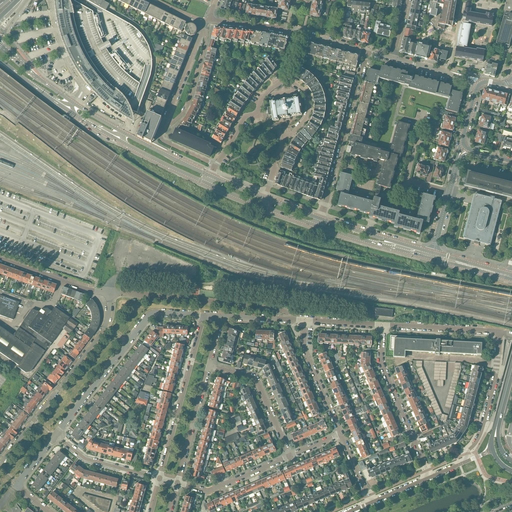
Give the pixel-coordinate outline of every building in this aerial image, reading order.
[(55,0),(56,3),(56,7),(56,12),(57,17),(58,21),(59,26),(60,31),(61,35),(63,40),(64,44),(66,49),(67,51),(69,55),(71,60),(73,64),(76,68),(78,72),(81,76),(84,80),(86,83),(89,86),(92,90),(95,94),(98,97),(102,100),(105,103),(109,107),(113,109),(117,112),(121,115),(125,118),(129,120),(133,122),(134,122),(134,123),(134,122),(134,120),(133,115),(132,111),(137,113),(138,112),(138,111),(142,101),(148,82),(150,75),(152,68),(152,66),(152,65),(152,58),(151,52),(149,48),(147,44),(143,37),(138,31),(135,28),(131,25),(127,23),(106,11),(103,9),(99,16),(93,12),(72,0),(55,0)] [(86,0),(103,9),(106,11),(109,4),(101,0),(86,0)] [(136,0),(133,8),(135,9),(137,10),(141,1),(140,0),(136,0)] [(223,0),(220,8),(220,9),(228,12),(232,1),(231,0),(223,0)] [(280,0),(278,9),(288,11),(289,0),(280,0)] [(313,0),(310,15),(319,17),(323,1),(322,1),(319,0),(313,0)] [(430,2),(429,9),(431,10),(430,16),(436,17),(437,10),(435,10),(436,4),(444,5),(444,6),(444,7),(443,14),(441,21),(439,21),(438,28),(441,28),(441,30),(444,31),(445,25),(452,27),(453,20),(453,19),(456,0),(430,0),(430,2)] [(454,57),(475,61),(483,62),(485,50),(477,49),(476,51),(464,48),(464,46),(467,46),(471,25),(468,25),(469,23),(492,27),(493,17),(492,17),(493,15),(486,14),(485,16),(470,13),(472,1),(466,0),(466,3),(464,12),(463,12),(462,22),(457,47),(456,47),(454,57)] [(511,0),(505,0),(506,1),(503,12),(505,13),(511,14),(511,0)] [(141,1),(137,10),(139,11),(141,12),(145,3),(144,2),(144,1),(143,1),(141,1)] [(145,3),(141,12),(143,13),(145,14),(149,5),(148,4),(148,3),(147,3),(145,3)] [(149,5),(145,14),(147,15),(149,16),(153,6),(152,6),(152,5),(151,5),(149,5)] [(252,16),(252,17),(253,15),(254,16),(254,17),(255,17),(255,16),(261,16),(262,7),(247,5),(247,6),(246,14),(252,15),(252,16)] [(153,6),(149,16),(151,17),(153,18),(158,8),(156,8),(156,7),(155,7),(153,6)] [(276,19),(277,9),(262,7),(261,16),(267,17),(266,19),(267,19),(267,18),(269,18),(269,19),(269,18),(276,19)] [(158,8),(153,18),(155,19),(157,20),(162,11),(160,10),(160,9),(159,9),(158,8)] [(162,11),(157,20),(159,21),(161,22),(166,13),(164,12),(164,11),(163,11),(162,11)] [(166,13),(161,22),(163,23),(165,24),(170,15),(168,14),(168,13),(167,13),(166,13)] [(511,14),(505,13),(496,44),(505,47),(507,48),(509,48),(511,35),(511,14)] [(170,15),(165,24),(167,25),(169,26),(174,17),(172,16),(172,15),(170,15)] [(174,17),(169,26),(171,27),(173,28),(178,19),(176,18),(176,17),(174,17)] [(364,25),(364,30),(363,33),(361,42),(368,44),(371,31),(366,30),(369,18),(366,17),(365,22),(364,25)] [(175,29),(177,30),(182,21),(180,20),(180,19),(178,19),(173,28),(175,29)] [(182,21),(177,30),(179,31),(181,32),(183,28),(186,22),(184,22),(184,21),(182,21)] [(376,21),(373,32),(377,33),(377,34),(389,37),(391,27),(381,25),(381,23),(376,21)] [(193,24),(192,24),(190,24),(189,24),(186,22),(183,28),(185,29),(185,30),(185,31),(185,32),(196,28),(196,27),(195,26),(194,25),(193,25),(193,24)] [(400,51),(400,52),(401,52),(401,53),(403,53),(404,53),(408,54),(410,46),(410,43),(411,41),(413,31),(417,32),(418,30),(415,29),(415,27),(407,25),(406,29),(405,31),(401,48),(401,49),(400,51)] [(192,39),(194,35),(195,34),(196,34),(196,33),(196,32),(197,31),(197,30),(197,29),(196,28),(185,32),(186,33),(186,34),(187,35),(186,37),(192,39)] [(218,41),(218,40),(221,28),(218,28),(216,28),(215,28),(214,29),(214,30),(213,32),(211,40),(215,41),(218,41)] [(218,40),(222,41),(224,41),(228,29),(221,28),(218,40)] [(227,42),(231,43),(231,41),(234,29),(228,29),(224,41),(227,42)] [(237,43),(238,42),(241,30),(234,29),(231,41),(237,43)] [(247,31),(241,30),(238,42),(244,43),(244,42),(247,31)] [(254,32),(247,31),(244,42),(251,44),(254,32)] [(251,44),(254,45),(259,46),(259,45),(262,33),(258,32),(254,32),(251,44)] [(259,45),(262,46),(267,48),(268,47),(271,34),(266,34),(266,33),(262,33),(259,45)] [(268,47),(271,48),(276,49),(279,36),(274,35),(271,34),(268,47)] [(181,40),(190,43),(191,42),(191,41),(192,39),(186,37),(183,35),(182,37),(181,38),(182,38),(181,40)] [(278,51),(284,53),(288,38),(287,38),(283,37),(279,36),(276,49),(279,50),(278,51)] [(190,43),(181,40),(180,42),(179,44),(189,48),(189,46),(190,46),(190,45),(190,43)] [(410,46),(408,54),(413,56),(417,43),(414,42),(411,41),(410,43),(410,46)] [(302,55),(306,56),(305,57),(308,58),(312,44),(310,43),(305,42),(302,55)] [(418,43),(414,56),(415,56),(417,57),(425,59),(427,60),(428,60),(430,50),(432,51),(432,47),(433,42),(432,42),(430,46),(418,43)] [(189,48),(179,44),(178,46),(177,48),(187,52),(188,50),(189,48)] [(311,58),(315,59),(316,57),(319,46),(314,44),(312,44),(308,58),(311,59),(311,58)] [(319,46),(316,57),(319,58),(319,61),(322,62),(325,47),(323,47),(319,46)] [(325,47),(322,62),(325,63),(326,59),(329,60),(332,49),(328,48),(325,47)] [(176,52),(185,56),(186,54),(187,52),(177,48),(177,50),(176,50),(176,52)] [(332,49),(329,60),(333,61),(332,65),(335,66),(339,51),(337,50),(332,49)] [(436,62),(437,58),(439,58),(439,59),(446,60),(448,52),(441,50),(441,52),(433,49),(431,55),(430,54),(429,60),(436,62)] [(339,51),(335,66),(338,66),(338,65),(342,66),(346,53),(341,51),(339,51)] [(185,56),(176,52),(175,54),(174,56),(184,60),(184,58),(185,58),(184,58),(185,56)] [(342,66),(346,67),(346,68),(349,69),(352,54),(350,54),(346,53),(342,66)] [(356,69),(356,68),(359,56),(355,55),(352,54),(349,69),(351,70),(352,68),(356,69)] [(483,72),(483,74),(484,75),(485,75),(489,76),(491,76),(495,77),(497,67),(499,68),(501,62),(498,61),(500,57),(493,55),(489,54),(488,54),(488,56),(487,59),(486,62),(483,72)] [(184,60),(174,56),(173,58),(172,60),(182,64),(183,62),(184,60)] [(267,60),(265,62),(266,63),(273,72),(277,67),(270,58),(267,60)] [(182,64),(172,60),(171,62),(171,63),(171,65),(180,68),(181,67),(181,66),(182,64)] [(264,64),(261,67),(269,76),(273,72),(266,63),(264,64)] [(180,68),(171,65),(170,67),(169,69),(178,73),(179,71),(180,71),(179,70),(180,68)] [(303,68),(299,65),(295,77),(295,78),(300,80),(305,71),(303,70),(303,68)] [(452,91),(451,91),(452,87),(451,87),(449,87),(450,86),(446,85),(446,86),(444,85),(444,84),(441,83),(440,84),(437,83),(437,82),(433,81),(433,82),(431,82),(431,81),(428,80),(428,81),(424,80),(424,79),(421,78),(420,79),(419,78),(415,77),(415,78),(413,77),(414,75),(413,75),(406,73),(406,72),(402,71),(402,72),(400,71),(400,70),(397,70),(393,69),(390,68),(389,69),(387,68),(388,67),(384,66),(384,67),(382,67),(382,66),(380,72),(379,72),(369,69),(368,70),(369,70),(368,72),(367,72),(366,75),(367,76),(366,78),(365,78),(364,82),(365,82),(374,85),(377,86),(377,85),(375,85),(378,77),(404,84),(404,87),(405,86),(407,86),(450,98),(447,110),(457,113),(458,113),(459,109),(458,109),(459,106),(460,107),(461,103),(460,103),(460,100),(461,100),(462,97),(461,97),(462,94),(454,91),(453,91),(452,91)] [(258,70),(257,71),(264,80),(269,76),(261,67),(258,70)] [(178,73),(169,69),(168,71),(167,73),(177,77),(178,75),(178,73)] [(255,73),(252,76),(260,84),(264,80),(257,71),(255,73)] [(305,71),(300,80),(305,83),(311,75),(307,73),(305,71)] [(177,77),(167,73),(166,75),(165,77),(175,81),(176,79),(177,77)] [(311,75),(305,83),(309,88),(317,81),(315,79),(311,75)] [(249,79),(248,80),(256,88),(260,84),(252,76),(249,79)] [(175,81),(165,77),(165,79),(164,81),(173,85),(174,83),(175,83),(174,83),(175,81)] [(247,82),(244,85),(253,93),(256,88),(248,80),(247,82)] [(351,88),(352,84),(338,80),(337,82),(340,83),(339,85),(351,88)] [(173,85),(164,81),(163,83),(162,85),(172,89),(172,87),(173,87),(173,85)] [(318,84),(317,81),(309,88),(312,93),(323,87),(320,82),(318,84)] [(365,82),(363,87),(376,91),(377,88),(374,87),(374,85),(365,82)] [(172,89),(162,85),(161,87),(161,88),(160,90),(170,93),(171,92),(171,91),(172,89)] [(241,88),(240,90),(249,97),(253,93),(244,85),(241,88)] [(323,87),(312,93),(314,98),(324,95),(326,95),(325,92),(323,87)] [(337,94),(339,94),(348,97),(350,93),(335,89),(335,91),(337,92),(337,94)] [(481,99),(487,101),(490,90),(485,89),(484,90),(483,90),(481,99)] [(170,93),(160,90),(160,92),(159,92),(160,92),(159,94),(168,98),(169,96),(169,95),(170,93)] [(239,92),(236,95),(246,102),(249,97),(240,90),(239,92)] [(487,101),(494,103),(497,92),(490,90),(487,101)] [(503,94),(497,92),(494,103),(494,105),(498,106),(498,104),(500,104),(503,94)] [(374,101),(377,102),(378,102),(379,101),(374,100),(374,98),(371,97),(371,95),(362,93),(361,98),(374,101)] [(157,98),(167,102),(167,100),(168,100),(167,100),(168,98),(159,94),(158,96),(157,98)] [(339,94),(337,100),(347,103),(348,97),(339,94)] [(509,95),(503,94),(500,104),(502,105),(502,107),(506,108),(509,95)] [(234,98),(233,100),(243,107),(246,102),(236,95),(234,98)] [(267,108),(268,110),(269,116),(272,115),(273,121),(279,120),(278,118),(285,117),(285,118),(290,118),(289,116),(296,115),(296,116),(302,115),(301,109),(300,104),(300,105),(299,98),(299,97),(297,95),(294,96),(293,98),(293,99),(293,100),(288,101),(287,99),(281,100),(281,102),(276,102),(275,100),(274,99),(271,99),(270,101),(271,108),(267,108)] [(324,95),(314,98),(315,104),(325,103),(324,98),(324,95)] [(167,102),(157,98),(156,100),(155,102),(165,106),(166,104),(167,102)] [(233,100),(232,102),(230,101),(228,105),(229,106),(239,112),(243,107),(233,100)] [(336,106),(339,107),(345,109),(347,103),(337,100),(336,106)] [(154,104),(154,106),(163,110),(164,108),(165,106),(155,102),(155,104),(154,104)] [(359,103),(358,109),(371,112),(372,109),(368,108),(369,105),(359,103)] [(152,111),(161,115),(162,112),(163,112),(162,112),(163,110),(154,106),(153,108),(152,111)] [(236,117),(239,112),(229,106),(227,109),(229,110),(227,112),(236,117)] [(315,109),(313,115),(323,118),(324,113),(325,111),(315,109)] [(457,115),(439,110),(438,114),(443,115),(443,114),(448,115),(447,117),(444,116),(443,120),(444,120),(443,122),(454,125),(454,122),(455,122),(456,120),(455,119),(456,117),(457,118),(457,115)] [(148,112),(140,132),(137,138),(143,140),(144,139),(152,143),(153,139),(162,118),(160,118),(148,112)] [(233,122),(236,117),(227,112),(226,114),(225,113),(223,116),(233,122)] [(366,117),(356,114),(355,120),(368,123),(369,120),(365,119),(366,117)] [(313,115),(311,120),(320,125),(321,123),(323,118),(313,115)] [(480,121),(489,123),(490,117),(482,115),(481,117),(480,121)] [(230,128),(233,122),(223,116),(221,120),(222,121),(221,122),(230,128)] [(335,122),(333,127),(340,129),(343,119),(338,118),(337,123),(335,122)] [(316,132),(320,125),(311,120),(308,125),(316,132)] [(480,121),(479,124),(480,124),(479,127),(487,129),(490,130),(492,124),(489,123),(480,121)] [(227,133),(230,128),(221,122),(220,124),(219,123),(217,127),(227,133)] [(351,135),(350,138),(349,138),(348,142),(354,143),(351,156),(355,157),(355,156),(361,157),(360,158),(368,160),(368,159),(373,161),(373,162),(376,162),(376,164),(384,166),(379,186),(389,188),(392,179),(393,179),(394,172),(395,166),(396,167),(398,159),(397,159),(398,157),(401,157),(401,154),(402,155),(404,147),(403,147),(405,142),(406,142),(408,135),(407,134),(408,129),(409,129),(410,125),(397,122),(397,125),(398,126),(390,154),(387,153),(361,146),(363,139),(363,138),(360,138),(351,135)] [(454,125),(443,122),(443,124),(442,124),(441,128),(452,131),(452,130),(453,130),(454,128),(453,127),(454,125)] [(305,128),(304,129),(312,138),(316,133),(316,132),(308,125),(305,128)] [(362,130),(363,127),(354,125),(353,128),(352,130),(365,133),(366,131),(362,130)] [(333,127),(330,126),(329,132),(339,135),(340,129),(333,127)] [(224,138),(227,133),(217,127),(216,128),(215,130),(216,131),(215,133),(224,138)] [(304,129),(300,133),(308,141),(312,138),(304,129)] [(176,130),(173,136),(173,135),(172,135),(171,135),(171,136),(170,136),(170,137),(170,138),(170,139),(171,140),(187,147),(209,157),(213,148),(210,147),(211,145),(176,130)] [(438,137),(449,141),(450,138),(451,138),(452,136),(451,135),(451,134),(440,131),(438,137)] [(476,136),(485,139),(487,133),(478,131),(478,133),(476,133),(476,136)] [(220,144),(224,138),(215,133),(213,132),(211,136),(213,137),(212,139),(220,144)] [(337,141),(339,135),(329,132),(327,138),(331,139),(337,141)] [(296,137),(296,138),(305,145),(308,141),(300,133),(298,136),(296,137)] [(488,139),(485,139),(476,136),(475,139),(476,140),(475,142),(480,144),(483,145),(486,145),(488,139)] [(449,141),(438,137),(437,144),(448,147),(448,146),(449,146),(449,144),(449,143),(449,141)] [(293,142),(301,149),(305,145),(296,138),(295,139),(293,142)] [(511,148),(511,142),(511,138),(510,138),(510,140),(504,138),(504,139),(504,140),(504,141),(503,146),(503,147),(506,148),(506,147),(510,148),(511,148)] [(291,145),(289,147),(299,153),(301,149),(293,142),(291,145)] [(289,147),(287,152),(296,158),(299,153),(289,147)] [(435,153),(446,156),(446,154),(447,153),(448,152),(447,151),(447,150),(437,147),(435,153)] [(332,158),(333,154),(319,150),(319,152),(321,153),(321,155),(332,158)] [(287,152),(284,157),(295,162),(296,158),(287,152)] [(446,156),(435,153),(434,159),(436,160),(436,162),(441,163),(441,161),(444,162),(444,161),(445,161),(446,160),(445,159),(446,156)] [(284,157),(282,163),(293,167),(295,162),(284,157)] [(330,167),(331,163),(324,161),(317,159),(316,161),(319,162),(318,164),(330,167)] [(281,168),(280,168),(284,169),(286,170),(291,172),(293,167),(282,163),(281,168)] [(418,163),(418,164),(417,164),(416,169),(417,169),(416,172),(427,175),(428,171),(429,169),(428,168),(429,167),(421,165),(422,164),(418,163)] [(436,167),(433,177),(440,179),(441,173),(442,173),(443,171),(442,171),(442,169),(438,168),(438,167),(436,167)] [(328,176),(329,171),(322,169),(315,168),(314,170),(317,171),(316,173),(328,176)] [(279,171),(275,183),(276,185),(280,187),(285,174),(286,170),(284,169),(283,173),(279,171)] [(465,180),(464,186),(511,198),(511,182),(467,171),(466,177),(465,177),(464,180),(465,180)] [(280,187),(284,188),(289,174),(287,173),(287,175),(285,174),(280,187)] [(394,224),(394,227),(420,234),(423,222),(429,223),(430,219),(429,219),(430,214),(431,214),(433,206),(432,206),(434,201),(435,201),(436,197),(423,194),(422,197),(424,197),(417,222),(397,216),(398,213),(379,208),(381,200),(379,199),(375,198),(374,198),(373,204),(346,197),(351,179),(352,179),(353,176),(340,173),(339,176),(340,177),(339,182),(338,182),(336,189),(337,189),(336,192),(341,194),(337,206),(361,212),(367,214),(367,213),(370,214),(369,216),(378,219),(378,220),(391,223),(394,224)] [(284,188),(289,190),(293,177),(291,176),(292,175),(289,174),(284,188)] [(289,190),(293,191),(298,177),(296,177),(295,178),(293,177),(289,190)] [(293,191),(297,193),(302,180),(300,179),(300,178),(298,177),(293,191)] [(297,193),(301,194),(306,181),(304,180),(304,181),(302,180),(297,193)] [(301,194),(305,196),(310,183),(308,182),(308,181),(306,181),(301,194)] [(305,196),(310,197),(315,184),(313,183),(312,184),(310,183),(305,196)] [(310,197),(314,199),(318,188),(316,187),(317,184),(315,184),(310,197)] [(318,188),(314,199),(319,201),(320,201),(321,200),(324,190),(319,188),(319,186),(318,188)] [(490,245),(501,201),(475,194),(463,238),(477,242),(490,245)] [(13,269),(9,268),(4,282),(6,282),(8,277),(10,278),(13,269)] [(22,272),(18,271),(13,285),(15,285),(16,280),(19,281),(22,272)] [(22,272),(19,281),(18,284),(20,285),(18,289),(20,290),(26,274),(22,272)] [(30,275),(26,274),(20,290),(22,290),(25,283),(27,284),(30,275)] [(39,278),(34,277),(29,291),(30,291),(29,293),(31,293),(32,289),(35,290),(39,278)] [(43,280),(39,278),(35,290),(39,292),(43,280)] [(47,281),(43,280),(39,292),(37,297),(39,298),(40,295),(42,289),(44,290),(47,281)] [(56,285),(51,283),(46,297),(47,297),(46,300),(48,300),(51,292),(53,293),(56,285)] [(84,295),(80,293),(77,303),(76,304),(79,306),(80,306),(82,303),(82,302),(84,295)] [(0,295),(0,314),(13,320),(19,302),(0,295)] [(91,299),(85,305),(87,307),(85,308),(85,309),(94,303),(91,299)] [(62,328),(64,329),(69,333),(68,336),(70,337),(71,335),(70,334),(77,324),(54,308),(51,312),(50,312),(19,355),(8,347),(15,338),(13,336),(0,326),(0,352),(18,365),(33,344),(32,343),(33,341),(35,338),(48,347),(52,342),(62,328)] [(75,317),(77,313),(80,310),(77,308),(76,310),(74,309),(73,313),(72,315),(75,317)] [(373,308),(373,315),(392,318),(393,310),(373,308)] [(32,309),(17,330),(13,336),(15,338),(8,347),(19,355),(50,312),(46,309),(41,309),(39,312),(32,309)] [(88,328),(89,328),(95,332),(97,328),(87,324),(87,325),(89,326),(88,328)] [(169,334),(170,326),(167,326),(165,326),(164,326),(164,328),(158,328),(162,337),(163,337),(163,334),(169,334)] [(181,336),(181,338),(181,340),(180,343),(184,345),(186,339),(184,339),(184,335),(187,335),(187,331),(188,331),(188,328),(188,327),(187,327),(184,327),(182,327),(181,336)] [(228,335),(236,337),(239,338),(241,332),(239,331),(239,329),(235,328),(233,327),(232,328),(231,330),(230,329),(229,330),(230,330),(229,333),(228,335)] [(89,328),(84,335),(90,339),(95,332),(89,328)] [(149,337),(155,341),(158,337),(161,339),(162,337),(158,328),(154,333),(152,332),(150,334),(149,337)] [(280,343),(288,339),(288,338),(288,336),(287,336),(285,332),(283,333),(282,332),(279,332),(279,335),(282,342),(280,342),(280,343)] [(227,341),(235,343),(238,344),(239,338),(236,337),(228,335),(229,336),(228,339),(227,339),(227,341)] [(440,341),(440,340),(436,340),(436,341),(421,340),(421,338),(390,336),(390,350),(393,350),(393,357),(405,358),(405,351),(435,352),(435,355),(439,355),(439,353),(481,355),(482,343),(440,341)] [(85,345),(87,342),(80,337),(79,338),(81,339),(79,341),(85,345)] [(156,342),(155,341),(149,337),(147,339),(145,341),(150,345),(148,348),(151,350),(158,355),(160,352),(162,350),(158,347),(155,349),(151,346),(153,343),(155,344),(156,342)] [(63,346),(66,343),(67,342),(62,339),(58,345),(60,346),(59,347),(61,349),(63,346)] [(289,342),(288,339),(280,343),(283,348),(291,345),(290,344),(291,344),(290,342),(289,342)] [(76,345),(75,344),(74,345),(75,346),(74,349),(79,353),(85,345),(79,341),(78,343),(76,342),(75,341),(74,342),(75,343),(77,344),(76,345)] [(225,347),(233,349),(236,350),(237,344),(238,344),(235,343),(227,341),(226,341),(227,341),(226,345),(226,344),(225,347)] [(29,372),(37,361),(44,351),(34,344),(33,345),(33,344),(18,365),(17,367),(25,373),(29,372)] [(176,344),(175,350),(183,352),(183,349),(184,346),(176,344)] [(139,349),(146,354),(148,350),(142,345),(139,349)] [(283,348),(285,353),(293,350),(293,349),(292,347),(291,345),(283,348)] [(232,355),(233,349),(225,347),(226,347),(225,350),(224,350),(223,353),(232,355)] [(74,359),(77,356),(70,351),(68,349),(67,350),(69,352),(67,354),(69,355),(74,359)] [(143,358),(146,354),(139,349),(136,352),(143,358)] [(58,359),(59,357),(60,356),(57,354),(57,355),(55,353),(56,353),(57,353),(58,352),(57,351),(54,350),(51,353),(55,356),(58,359)] [(285,353),(287,359),(295,355),(295,354),(294,352),(293,350),(285,353)] [(140,361),(143,358),(136,352),(133,356),(140,361)] [(232,355),(223,353),(224,353),(223,356),(222,359),(224,359),(223,362),(231,364),(232,361),(230,360),(232,355)] [(320,361),(321,362),(329,358),(326,353),(318,356),(319,359),(320,361)] [(173,355),(172,361),(180,363),(180,361),(181,357),(173,355)] [(296,358),(295,355),(287,359),(290,364),(298,361),(297,360),(298,360),(297,358),(296,358)] [(65,356),(61,361),(68,366),(70,364),(70,365),(72,362),(65,356)] [(137,365),(140,361),(133,356),(130,360),(137,365)] [(331,364),(329,358),(321,362),(322,364),(321,364),(322,366),(323,366),(323,367),(331,364)] [(259,359),(257,368),(260,369),(261,368),(263,369),(266,365),(265,365),(266,361),(259,359)] [(134,369),(137,365),(130,360),(127,364),(134,369)] [(65,371),(67,369),(68,366),(61,361),(57,365),(65,371)] [(290,364),(292,369),(300,366),(300,365),(299,363),(298,361),(290,364)] [(131,373),(134,369),(127,364),(124,367),(131,373)] [(266,365),(263,369),(263,370),(263,371),(264,373),(273,370),(275,369),(273,365),(271,366),(270,364),(266,365)] [(325,372),(333,369),(331,364),(323,367),(324,369),(324,370),(325,372)] [(62,376),(65,371),(57,365),(54,370),(62,376)] [(405,371),(402,365),(395,369),(394,370),(395,372),(396,372),(396,373),(396,374),(397,374),(405,371)] [(292,369),(294,375),(302,371),(302,370),(301,368),(300,366),(292,369)] [(482,368),(480,367),(474,366),(473,369),(472,369),(472,371),(481,374),(481,373),(481,371),(482,371),(482,369),(482,368)] [(128,376),(131,373),(124,367),(121,371),(128,376)] [(58,380),(62,376),(54,370),(50,374),(58,380)] [(327,377),(328,379),(336,375),(334,370),(326,374),(326,375),(327,377)] [(367,379),(375,376),(375,375),(374,373),(373,373),(372,370),(365,374),(367,379)] [(121,371),(118,375),(125,380),(128,376),(121,371)] [(294,375),(297,380),(304,377),(304,376),(304,375),(304,374),(303,374),(302,371),(294,375)] [(407,376),(405,371),(397,374),(397,375),(398,377),(399,378),(398,378),(399,380),(399,379),(399,380),(407,376)] [(472,371),(471,377),(480,380),(480,377),(481,377),(482,375),(481,374),(472,371)] [(56,383),(58,380),(50,374),(47,379),(52,383),(54,385),(56,382),(56,383)] [(276,379),(274,374),(267,378),(267,379),(268,383),(276,379)] [(118,375),(115,379),(122,384),(125,380),(118,375)] [(328,379),(328,380),(329,382),(330,382),(330,384),(338,381),(336,375),(328,379)] [(367,379),(369,384),(377,381),(377,380),(377,378),(376,378),(375,376),(367,379)] [(409,382),(407,376),(399,380),(400,380),(399,381),(400,383),(401,383),(402,385),(409,382)] [(297,380),(299,385),(307,382),(307,381),(306,379),(305,379),(304,377),(297,380)] [(471,377),(469,383),(478,385),(479,383),(480,380),(471,377)] [(216,384),(216,385),(224,387),(226,383),(230,384),(230,382),(225,380),(217,378),(217,381),(216,380),(215,383),(216,384)] [(115,379),(112,382),(119,388),(122,384),(115,379)] [(278,384),(276,379),(268,383),(270,386),(271,387),(278,384)] [(50,391),(53,387),(52,385),(46,381),(44,384),(42,382),(40,384),(48,390),(50,391)] [(341,386),(338,381),(330,384),(331,385),(330,385),(331,387),(332,387),(333,389),(341,386)] [(369,384),(372,390),(379,386),(380,386),(379,384),(378,384),(377,381),(369,384)] [(112,382),(109,386),(116,392),(119,388),(112,382)] [(299,385),(301,391),(309,387),(309,386),(308,385),(308,384),(307,382),(299,385)] [(412,387),(409,382),(402,385),(401,386),(402,388),(403,388),(404,390),(412,387)] [(469,383),(468,389),(477,391),(477,389),(478,388),(478,386),(478,385),(469,383)] [(39,385),(38,387),(46,394),(48,390),(40,384),(39,385)] [(280,388),(278,384),(271,387),(271,388),(271,389),(272,392),(280,388)] [(223,393),(224,387),(216,385),(215,386),(214,389),(214,391),(223,393)] [(109,386),(107,390),(113,395),(116,392),(109,386)] [(343,391),(341,386),(333,389),(333,390),(333,391),(334,393),(335,395),(343,391)] [(372,390),(374,395),(382,392),(381,391),(382,391),(381,389),(380,389),(379,386),(372,390)] [(39,391),(37,393),(43,397),(46,394),(38,387),(36,389),(39,391)] [(241,396),(242,396),(250,393),(249,390),(250,390),(249,387),(248,388),(248,387),(241,390),(242,393),(241,394),(241,396)] [(310,390),(309,387),(301,391),(303,396),(311,392),(311,390),(310,390)] [(414,392),(412,387),(404,390),(404,391),(405,393),(406,395),(414,392)] [(283,393),(280,388),(272,392),(274,395),(275,396),(283,393)] [(468,389),(466,395),(475,397),(476,395),(476,394),(477,392),(476,392),(477,391),(468,389)] [(107,390),(104,394),(110,399),(113,395),(107,390)] [(29,392),(32,394),(40,401),(43,397),(37,393),(35,391),(33,393),(30,391),(29,392)] [(221,399),(223,393),(214,391),(214,392),(213,392),(212,395),(213,395),(213,396),(221,399)] [(335,395),(335,396),(336,398),(337,400),(345,397),(343,391),(335,395)] [(163,392),(162,398),(170,400),(170,398),(170,397),(171,394),(163,392)] [(303,396),(306,401),(314,398),(313,397),(314,397),(313,395),(312,395),(311,392),(303,396)] [(374,395),(376,400),(384,397),(384,396),(383,394),(382,392),(374,395)] [(416,397),(414,392),(406,395),(406,396),(407,399),(408,399),(409,401),(416,397)] [(246,401),(252,398),(252,397),(253,397),(252,395),(251,395),(250,393),(242,396),(243,398),(244,398),(246,401)] [(285,398),(283,393),(275,396),(275,397),(275,398),(276,401),(285,398)] [(31,396),(30,398),(37,404),(40,401),(32,394),(31,396)] [(104,394),(101,398),(107,403),(110,399),(104,394)] [(466,395),(465,401),(473,403),(474,400),(475,400),(475,398),(475,397),(466,395)] [(220,405),(221,399),(213,396),(212,398),(211,401),(211,402),(220,405)] [(347,402),(345,397),(337,400),(337,401),(338,403),(339,403),(340,405),(347,402)] [(376,400),(379,406),(386,402),(387,402),(386,400),(385,400),(384,397),(376,400)] [(419,403),(416,397),(409,401),(408,402),(409,404),(410,404),(411,406),(419,403)] [(28,401),(27,400),(24,398),(23,399),(26,401),(35,408),(37,404),(30,398),(28,401)] [(101,398),(98,401),(104,407),(107,403),(101,398)] [(252,398),(246,401),(247,404),(246,404),(247,406),(255,403),(254,401),(254,400),(253,398),(252,398)] [(306,401),(308,406),(316,403),(316,402),(315,401),(315,400),(314,398),(306,401)] [(26,401),(23,404),(24,405),(26,407),(32,412),(35,408),(26,401)] [(98,401),(95,405),(101,410),(104,407),(98,401)] [(473,403),(465,401),(463,407),(472,409),(473,406),(474,404),(473,403)] [(289,407),(287,402),(279,405),(279,407),(280,410),(289,407)] [(342,411),(350,407),(353,406),(352,404),(349,405),(347,402),(340,405),(340,406),(340,408),(341,409),(342,411)] [(379,406),(381,411),(388,408),(388,407),(389,407),(388,405),(387,405),(386,402),(379,406)] [(249,408),(250,411),(257,408),(258,408),(257,405),(256,406),(255,403),(247,406),(248,409),(249,408)] [(308,406),(310,412),(318,408),(318,406),(317,406),(316,403),(308,406)] [(421,408),(419,403),(411,406),(411,407),(412,409),(413,411),(421,408)] [(29,415),(32,412),(26,407),(24,405),(23,407),(19,404),(17,406),(29,415)] [(99,414),(101,410),(95,405),(92,409),(99,414)] [(352,413),(350,407),(342,411),(342,412),(343,414),(344,416),(352,413)] [(25,420),(28,416),(17,408),(16,409),(19,412),(17,414),(25,420)] [(105,410),(118,420),(120,419),(114,415),(114,414),(107,408),(105,410)] [(250,411),(251,412),(252,414),(251,415),(252,417),(259,414),(258,411),(259,411),(258,408),(257,409),(257,408),(250,411)] [(313,417),(321,414),(320,413),(321,413),(320,411),(319,411),(318,408),(310,412),(313,417)] [(381,411),(383,416),(391,413),(391,412),(390,410),(389,410),(388,408),(381,411)] [(423,413),(421,408),(413,411),(413,412),(414,415),(415,415),(416,417),(423,413)] [(463,408),(461,414),(470,416),(471,415),(471,413),(472,410),(463,408)] [(96,418),(99,414),(92,409),(89,412),(96,418)] [(216,419),(218,413),(209,410),(208,413),(207,413),(207,416),(216,419)] [(93,422),(96,418),(89,412),(86,416),(93,422)] [(354,418),(352,413),(344,416),(345,417),(344,417),(345,419),(346,419),(347,421),(354,418)] [(383,416),(385,422),(393,418),(392,415),(391,413),(383,416)] [(425,419),(423,413),(416,417),(415,418),(416,420),(417,420),(418,422),(425,419)] [(22,424),(25,420),(17,414),(15,417),(13,416),(11,415),(22,424)] [(255,422),(262,419),(261,418),(262,418),(261,416),(260,416),(259,414),(252,417),(252,419),(254,419),(255,422)] [(461,414),(460,420),(469,422),(469,421),(470,419),(469,418),(470,416),(461,414)] [(20,427),(22,424),(11,415),(10,416),(13,419),(15,421),(14,422),(12,421),(20,427)] [(90,425),(93,422),(86,416),(83,420),(90,425)] [(215,425),(216,419),(207,416),(207,419),(206,418),(205,421),(206,422),(215,425)] [(295,421),(292,416),(284,419),(286,423),(287,424),(295,421)] [(357,423),(354,418),(347,421),(347,422),(347,423),(347,425),(348,425),(349,427),(357,423)] [(385,422),(388,427),(395,423),(396,423),(395,421),(394,421),(393,418),(385,422)] [(262,419),(255,422),(256,425),(255,425),(256,427),(264,424),(263,422),(264,422),(263,419),(262,419)] [(428,424),(425,419),(418,422),(418,423),(418,425),(419,425),(420,427),(428,424)] [(87,429),(88,428),(90,425),(83,420),(80,424),(87,429)] [(460,420),(458,425),(467,428),(467,427),(468,427),(468,425),(468,424),(469,422),(460,420)] [(17,430),(19,428),(20,427),(12,421),(10,423),(7,421),(6,422),(9,424),(17,430)] [(321,431),(324,430),(326,430),(326,429),(327,429),(323,421),(318,423),(320,428),(321,431)] [(213,430),(214,428),(215,425),(206,422),(205,424),(204,424),(204,427),(204,428),(213,430)] [(316,433),(318,432),(319,433),(321,432),(321,431),(320,428),(318,423),(313,426),(314,428),(316,433)] [(351,432),(359,428),(361,427),(359,423),(357,424),(357,423),(349,427),(349,428),(350,430),(351,432)] [(388,427),(390,432),(398,429),(398,428),(397,425),(396,425),(395,423),(388,427)] [(15,436),(15,435),(18,431),(17,430),(9,424),(9,425),(11,426),(8,430),(15,436)] [(84,433),(87,429),(80,424),(77,428),(84,433)] [(264,424),(256,427),(257,430),(258,429),(260,434),(261,436),(266,434),(264,431),(266,430),(266,429),(267,429),(266,426),(265,427),(264,424)] [(430,430),(430,428),(428,424),(420,427),(420,428),(421,431),(422,431),(422,433),(430,430)] [(458,425),(455,429),(462,435),(464,432),(465,432),(466,431),(466,430),(467,428),(458,425)] [(311,436),(313,435),(315,434),(316,433),(314,428),(313,426),(307,428),(311,436)] [(81,437),(84,433),(77,428),(74,431),(81,437)] [(212,436),(213,430),(204,428),(203,430),(202,433),(203,433),(202,434),(212,436)] [(307,428),(302,430),(305,438),(308,437),(310,436),(311,436),(307,428)] [(361,434),(359,428),(351,432),(351,433),(352,435),(353,435),(353,437),(361,434)] [(398,429),(390,432),(392,438),(400,434),(400,433),(399,431),(398,429)] [(452,432),(453,434),(457,442),(459,439),(460,439),(461,437),(462,435),(455,429),(454,430),(453,430),(452,432)] [(11,440),(15,436),(8,430),(4,434),(2,433),(11,440)] [(302,430),(297,432),(300,440),(302,439),(303,440),(305,439),(305,438),(302,430)] [(81,437),(74,431),(71,435),(78,441),(81,437)] [(291,434),(287,436),(289,441),(293,439),(294,443),(295,442),(295,443),(297,442),(297,441),(300,440),(297,432),(291,435),(291,434)] [(11,440),(2,433),(0,435),(0,436),(2,438),(8,443),(9,442),(9,441),(10,439),(11,440)] [(267,445),(270,453),(274,451),(274,452),(276,451),(273,443),(271,440),(270,437),(269,433),(263,435),(265,439),(267,438),(270,444),(267,445)] [(212,436),(202,434),(202,436),(201,436),(200,439),(201,439),(201,440),(210,442),(212,436)] [(364,439),(361,434),(353,437),(354,438),(353,438),(354,440),(355,440),(356,443),(364,439)] [(453,434),(448,436),(452,445),(454,444),(456,443),(456,442),(457,442),(453,434)] [(448,436),(443,438),(446,447),(448,446),(449,446),(451,446),(451,445),(452,445),(448,436)] [(443,438),(437,440),(441,449),(443,448),(444,449),(446,448),(446,447),(443,438)] [(149,439),(147,447),(156,450),(158,441),(149,439)] [(366,445),(364,439),(356,443),(355,444),(356,445),(357,446),(358,448),(366,445)] [(432,442),(432,441),(431,439),(429,440),(425,441),(431,454),(432,453),(432,454),(435,452),(436,451),(432,442)] [(92,451),(94,442),(91,440),(86,447),(90,450),(92,451)] [(437,440),(432,442),(436,451),(438,450),(439,451),(441,450),(441,449),(437,440)] [(80,443),(77,446),(82,450),(88,443),(85,441),(82,444),(80,443)] [(199,446),(208,449),(210,443),(201,441),(200,441),(199,444),(200,444),(199,446)] [(358,448),(358,449),(359,451),(360,452),(359,452),(360,453),(368,450),(371,448),(369,443),(366,445),(358,448)] [(267,445),(262,448),(265,455),(267,454),(270,453),(267,445)] [(207,455),(208,449),(199,446),(199,447),(198,447),(197,450),(198,450),(197,452),(207,455)] [(121,458),(126,460),(129,449),(129,448),(124,447),(123,450),(121,458)] [(154,458),(156,450),(147,447),(145,455),(154,458)] [(262,448),(256,450),(259,457),(263,456),(265,455),(262,448)] [(330,450),(334,459),(339,456),(336,448),(335,448),(333,449),(330,450)] [(403,455),(406,463),(407,463),(408,464),(412,462),(407,448),(404,449),(406,454),(403,455)] [(256,450),(251,452),(254,460),(256,459),(259,457),(256,450)] [(329,461),(334,459),(330,450),(330,451),(330,450),(328,451),(327,452),(325,453),(329,461)] [(368,450),(360,453),(360,454),(361,456),(362,456),(362,457),(361,457),(362,458),(363,458),(363,459),(371,455),(368,450)] [(56,455),(62,460),(65,457),(59,451),(56,455)] [(205,461),(207,455),(197,452),(197,453),(196,456),(196,458),(205,461)] [(251,452),(245,455),(249,462),(252,461),(254,460),(251,452)] [(323,463),(329,461),(325,453),(324,453),(322,453),(322,454),(320,455),(323,463)] [(59,464),(62,460),(56,455),(53,459),(59,464)] [(154,458),(145,455),(142,464),(152,466),(154,458)] [(243,465),(245,464),(249,462),(245,455),(240,457),(243,465)] [(318,466),(323,463),(320,455),(319,455),(317,456),(315,457),(318,466)] [(403,455),(398,457),(401,465),(402,465),(402,466),(404,465),(404,464),(406,463),(403,455)] [(240,457),(234,459),(238,467),(241,465),(241,466),(243,465),(240,457)] [(313,468),(318,466),(315,457),(314,457),(312,458),(309,459),(313,468)] [(398,457),(393,460),(396,468),(396,467),(397,468),(399,467),(399,466),(401,465),(398,457)] [(195,459),(194,461),(195,462),(194,464),(203,467),(206,467),(208,461),(205,461),(196,458),(196,459),(195,459)] [(56,468),(59,464),(53,459),(50,463),(52,464),(56,468)] [(234,459),(229,462),(232,470),(235,469),(234,468),(238,467),(234,459)] [(308,470),(313,468),(309,459),(309,460),(308,459),(306,460),(306,461),(304,462),(308,470)] [(393,460),(388,462),(391,470),(392,470),(394,469),(394,468),(396,468),(393,460)] [(232,470),(229,462),(223,464),(227,472),(230,470),(232,470)] [(302,472),(308,470),(304,462),(303,462),(301,463),(299,464),(302,472)] [(388,462),(383,464),(386,472),(388,471),(389,472),(391,471),(391,470),(388,462)] [(53,472),(56,468),(52,464),(50,463),(47,466),(52,470),(53,472)] [(75,473),(79,467),(74,463),(70,469),(75,473)] [(202,473),(203,467),(194,464),(194,465),(193,464),(193,468),(193,470),(202,473)] [(297,475),(302,472),(299,464),(298,464),(296,465),(294,466),(297,475)] [(383,464),(377,466),(381,474),(383,473),(384,474),(386,473),(386,472),(383,464)] [(376,476),(372,468),(370,469),(368,465),(365,466),(371,479),(375,478),(375,477),(376,476)] [(51,475),(53,472),(52,470),(47,466),(44,470),(51,475)] [(292,477),(297,475),(294,466),(293,467),(293,466),(291,467),(290,468),(288,469),(292,477)] [(377,466),(372,468),(376,476),(378,475),(379,476),(381,475),(381,474),(377,466)] [(79,467),(75,473),(80,477),(84,471),(79,467)] [(286,479),(292,477),(288,469),(287,469),(285,469),(285,470),(283,471),(286,479)] [(48,479),(51,475),(44,470),(41,474),(48,479)] [(202,473),(193,470),(193,471),(192,470),(191,473),(192,474),(191,476),(199,478),(204,479),(204,477),(201,476),(202,473)] [(84,471),(80,477),(88,479),(90,472),(84,471)] [(276,474),(280,482),(285,480),(282,471),(282,472),(281,471),(279,472),(279,473),(276,474)] [(343,481),(347,489),(348,489),(350,489),(350,488),(352,486),(347,473),(344,474),(347,480),(343,481)] [(45,483),(48,479),(41,474),(38,478),(45,483)] [(281,484),(280,482),(276,474),(274,474),(274,475),(271,476),(275,484),(276,486),(281,484)] [(270,487),(275,484),(271,476),(270,476),(269,477),(266,478),(270,487)] [(42,487),(45,483),(38,478),(35,481),(42,487)] [(264,489),(270,487),(266,478),(265,478),(263,479),(261,481),(264,489)] [(126,491),(127,487),(129,482),(128,482),(128,481),(126,480),(126,481),(123,480),(121,489),(126,491)] [(259,491),(264,489),(261,481),(260,481),(260,480),(258,481),(258,482),(255,483),(259,491)] [(42,487),(35,481),(32,485),(39,490),(42,487)] [(343,481),(338,483),(341,491),(342,491),(343,491),(344,491),(344,490),(347,489),(343,481)] [(254,494),(259,491),(255,483),(253,483),(252,484),(250,485),(254,494)] [(338,483),(333,486),(336,493),(337,493),(337,494),(339,493),(339,492),(341,491),(338,483)] [(135,490),(144,492),(144,491),(145,491),(146,489),(145,489),(146,486),(137,484),(135,490)] [(248,496),(254,494),(250,485),(249,485),(247,486),(245,487),(248,496)] [(333,486),(327,488),(331,496),(331,495),(332,496),(334,495),(334,494),(336,493),(333,486)] [(243,498),(248,496),(245,487),(244,488),(244,487),(242,488),(242,489),(239,490),(243,498)] [(327,488),(322,490),(325,498),(326,498),(327,498),(328,498),(328,497),(331,496),(327,488)] [(238,500),(243,498),(239,490),(239,489),(237,490),(236,491),(234,492),(238,500)] [(135,490),(134,495),(143,498),(143,497),(144,497),(144,495),(144,494),(144,492),(135,490)] [(322,490),(317,492),(320,500),(321,500),(321,501),(323,500),(323,499),(325,498),(322,490)] [(53,502),(57,496),(52,492),(48,498),(53,502)] [(233,503),(238,500),(234,492),(233,492),(231,493),(229,494),(233,503)] [(317,492),(311,495),(315,503),(315,502),(316,503),(317,502),(317,501),(320,500),(317,492)] [(83,494),(82,496),(87,500),(90,501),(90,502),(92,503),(92,504),(95,505),(94,506),(97,507),(97,508),(100,508),(99,510),(102,510),(102,511),(104,511),(107,511),(111,501),(83,494)] [(185,500),(184,502),(193,505),(194,499),(199,500),(200,497),(189,494),(188,497),(186,496),(185,497),(184,499),(185,500)] [(227,505),(233,503),(229,494),(228,494),(226,495),(224,496),(227,505)] [(311,495),(306,497),(309,505),(310,505),(311,505),(312,505),(312,504),(315,503),(311,495)] [(62,500),(57,496),(53,502),(57,505),(62,500)] [(222,507),(227,505),(224,496),(223,497),(223,496),(221,497),(221,498),(218,499),(222,507)] [(306,497),(301,499),(304,507),(305,507),(305,508),(307,507),(307,506),(309,505),(306,497)] [(222,507),(218,499),(216,499),(216,500),(213,501),(217,510),(222,507)] [(304,507),(301,499),(295,502),(298,510),(299,509),(300,510),(301,509),(301,508),(304,507)] [(66,503),(62,500),(57,505),(62,509),(66,503)] [(191,510),(193,505),(184,502),(184,503),(183,503),(183,505),(183,506),(182,508),(191,510)] [(209,503),(206,504),(208,509),(209,511),(215,509),(212,502),(211,502),(209,503)] [(288,504),(291,511),(295,511),(298,510),(294,502),(288,504)] [(66,511),(71,507),(66,503),(62,509),(65,511),(66,511)]
